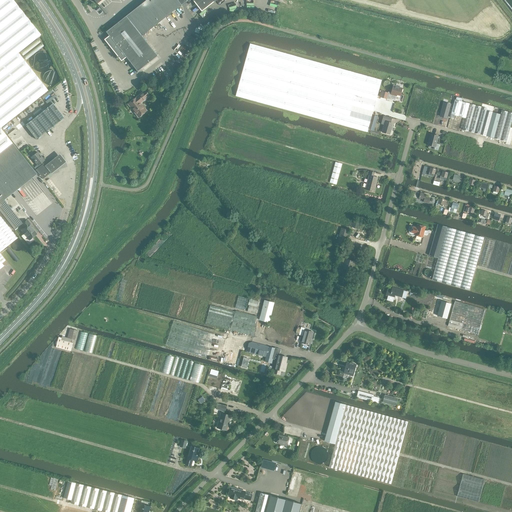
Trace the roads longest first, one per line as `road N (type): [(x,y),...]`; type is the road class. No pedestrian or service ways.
road 1 (unclassified): [(356,324),(413,120),(511,148)]
road 2 (unclassified): [(182,511),(356,324)]
road 3 (primary): [(34,0),(82,91),(90,187)]
road 4 (primary): [(90,187),(91,100),(41,0)]
road 5 (primary): [(0,339),(68,256),(90,187)]
road 6 (unclassified): [(511,375),(356,324)]
road 7 (track): [(221,400),(203,385),(74,350)]
road 8 (unclassified): [(74,0),(123,85),(165,58)]
road 9 (unclassified): [(67,212),(42,264),(0,316)]
